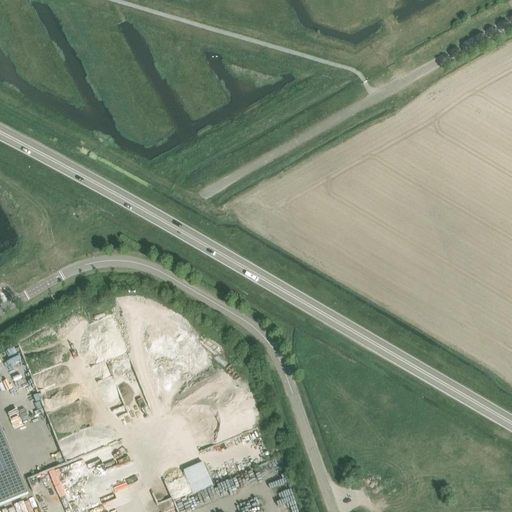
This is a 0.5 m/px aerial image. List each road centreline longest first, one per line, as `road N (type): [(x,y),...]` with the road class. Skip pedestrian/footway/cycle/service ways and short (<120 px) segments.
road 1 (primary): [(511,421),(0,128)]
road 2 (unclassified): [(207,193),(511,19)]
road 3 (unclassified): [(0,309),(77,266),(109,260),(163,273),(266,341)]
road 4 (unclassified): [(332,511),(266,341)]
